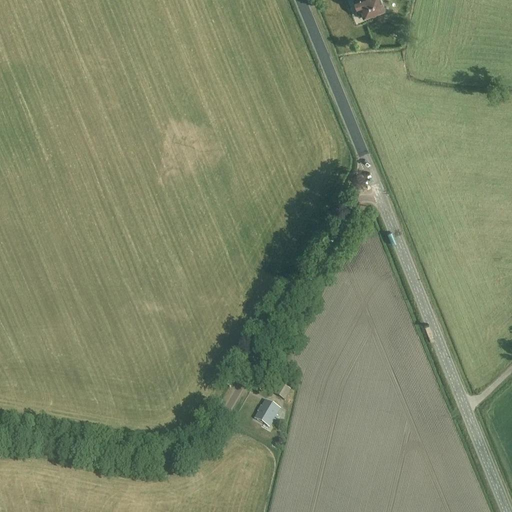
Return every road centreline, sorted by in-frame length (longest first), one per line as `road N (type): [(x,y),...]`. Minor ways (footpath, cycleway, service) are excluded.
road 1 (unclassified): [(0,439),(140,462),(194,449),(214,429),(343,207)]
road 2 (tertiary): [(507,511),(384,205)]
road 3 (tertiary): [(366,160),(299,0)]
